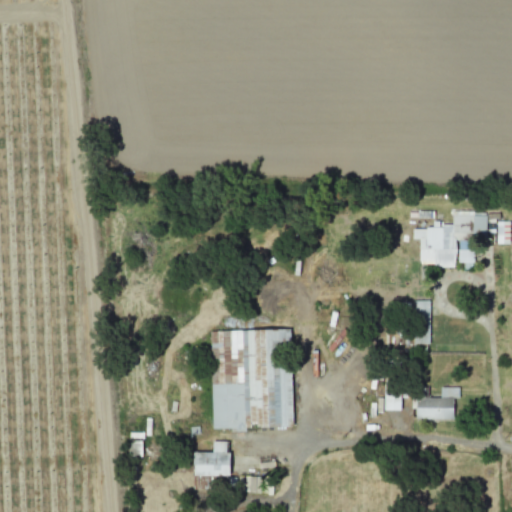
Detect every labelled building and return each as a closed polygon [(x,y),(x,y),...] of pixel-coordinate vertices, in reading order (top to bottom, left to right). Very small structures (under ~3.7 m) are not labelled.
[(485,212),(451,211),(451,227),(412,226),(411,239),(419,239),(419,261),(433,261),(433,267),(455,267),(455,262),(472,262),(473,240),(485,240),(485,212)] [(508,221),(496,221),(496,244),(509,243),(508,221)] [(429,300),(414,300),(413,343),(428,343),(429,300)] [(209,331),(212,429),(292,427),(289,329),(209,331)] [(399,410),(400,389),(392,389),(392,383),(383,383),(383,410),(399,410)] [(452,419),(453,398),(458,398),(459,387),(440,387),(440,398),(415,398),(415,419),(452,419)] [(128,457),(140,457),(141,433),(129,432),(128,457)] [(193,452),(192,489),(210,489),(210,477),(229,477),(229,452),(226,452),(227,441),(212,441),(212,452),(193,452)] [(259,492),(260,476),(238,476),(238,492),(259,492)]
